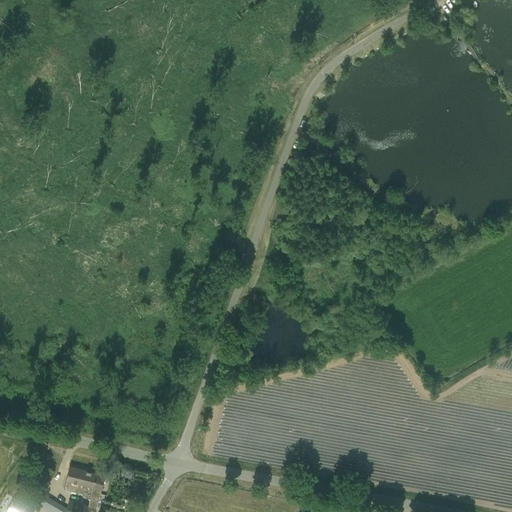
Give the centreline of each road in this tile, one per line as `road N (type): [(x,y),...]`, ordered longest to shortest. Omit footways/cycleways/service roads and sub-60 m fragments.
road 1 (unclassified): [(175,468),(297,120),(324,73),(430,0)]
road 2 (unclassified): [(426,511),(175,468)]
road 3 (unclassified): [(175,468),(41,426),(0,422)]
